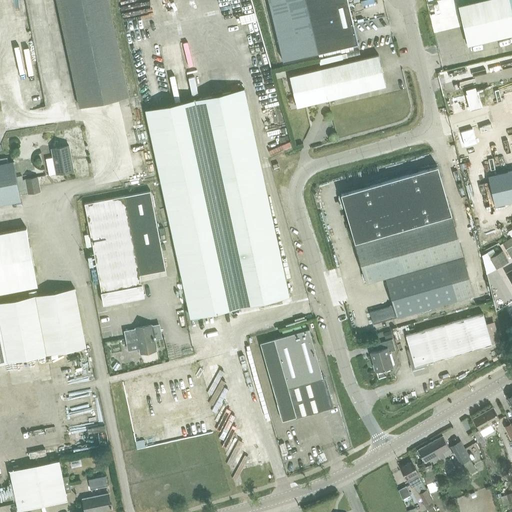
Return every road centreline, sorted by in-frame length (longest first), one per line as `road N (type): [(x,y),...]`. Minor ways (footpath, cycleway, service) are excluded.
road 1 (unclassified): [(386,450),(347,378),(293,187),(313,164),(415,141),(423,130),(424,85),(403,0)]
road 2 (unclassified): [(129,511),(75,254),(60,222),(63,191)]
road 3 (unclassified): [(286,497),(234,329)]
road 4 (tertiary): [(386,450),(511,377)]
